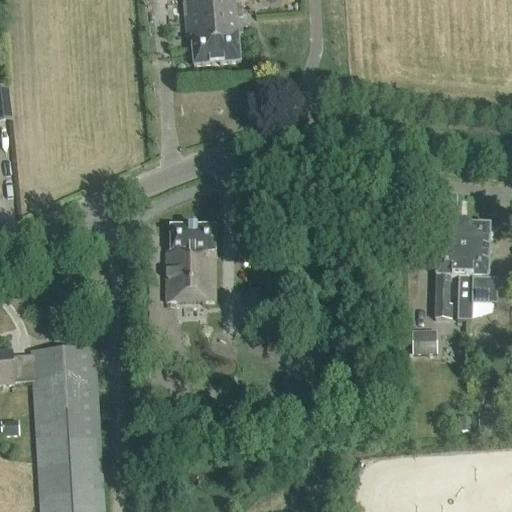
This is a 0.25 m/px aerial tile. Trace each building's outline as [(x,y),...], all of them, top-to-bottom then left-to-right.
[(240,66),(238,38),(243,38),(239,0),(183,0),(187,42),(191,42),(194,70),(240,66)] [(0,122),(11,122),(7,90),(0,90),(0,122)] [(438,228),(436,323),(452,324),(453,308),(450,308),(451,280),(460,280),(466,280),(469,229),(438,228)] [(490,281),(491,230),(469,229),(466,280),(460,280),(459,324),(473,324),(474,308),(498,309),(499,283),(489,283),(489,281),(490,281)] [(215,256),(215,230),(170,230),(171,255),(167,255),(167,306),(215,306),(214,256),(215,256)] [(272,293),(248,293),(247,320),(249,320),(249,333),(272,334),(272,293)] [(437,339),(413,339),(414,359),(438,358),(437,339)] [(104,511),(102,481),(95,352),(31,356),(31,360),(12,361),(12,355),(0,355),(0,389),(14,388),(13,387),(32,385),(39,511),(104,511)] [(497,429),(497,417),(478,417),(479,429),(497,429)] [(470,434),(470,421),(458,421),(459,435),(470,434)] [(18,427),(2,428),(3,441),(19,440),(18,427)]
